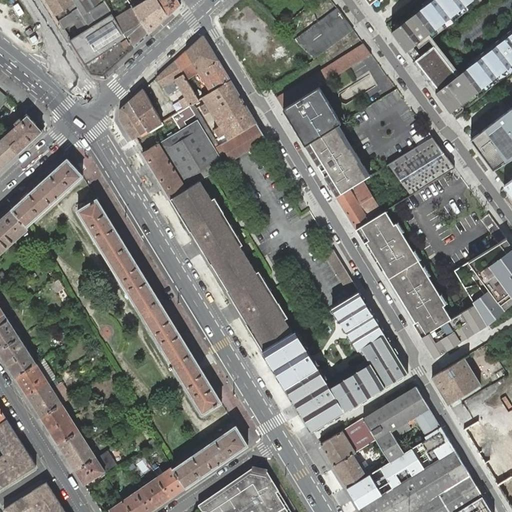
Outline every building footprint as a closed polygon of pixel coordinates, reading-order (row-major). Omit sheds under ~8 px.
[(45,0),(54,14),(66,6),(76,21),(74,22),(81,33),(76,36),(74,33),(68,37),(70,39),(85,63),(91,73),(104,75),(134,48),(127,37),(119,23),(115,17),(104,0),(45,0)] [(149,34),(168,16),(157,0),(143,0),(132,7),(149,34)] [(181,4),(178,0),(157,0),(168,16),(181,4)] [(288,19),(274,5),(279,0),(266,0),(263,4),(282,24),(288,19)] [(298,15),(310,3),(306,0),(291,0),(287,5),(298,15)] [(511,0),(430,0),(391,31),(450,111),(511,62),(511,0)] [(127,37),(134,48),(149,34),(132,7),(115,17),(119,23),(127,37)] [(300,44),(314,58),(354,29),(338,8),(294,39),(300,44)] [(203,35),(186,50),(199,72),(219,60),(204,35),(203,35)] [(285,80),(274,87),(280,95),(360,45),(354,35),(285,79),(285,80)] [(319,72),(277,98),(284,109),(319,87),(325,83),(337,75),(372,54),(364,43),(319,72)] [(199,72),(186,50),(175,60),(183,73),(188,79),(193,76),(198,72),(199,72)] [(183,73),(175,60),(157,76),(168,94),(180,88),(184,96),(179,100),(184,109),(189,105),(190,105),(197,101),(199,99),(188,79),(183,73)] [(219,60),(199,72),(198,72),(204,81),(211,92),(231,80),(219,60)] [(227,139),(256,121),(231,80),(211,92),(202,97),(205,102),(199,106),(205,114),(210,111),(216,121),(219,126),(214,129),(219,137),(224,134),(227,139)] [(284,109),(305,145),(318,137),(338,124),(340,123),(319,87),(284,109)] [(144,89),(131,101),(148,130),(153,127),(162,121),(156,110),(144,89)] [(0,90),(0,108),(8,98),(0,90)] [(121,116),(134,138),(139,135),(148,130),(131,101),(122,109),(121,116)] [(203,129),(215,147),(220,144),(216,139),(219,137),(214,129),(211,131),(208,125),(202,115),(205,114),(199,106),(197,101),(190,105),(189,105),(192,109),(195,115),(198,119),(203,129)] [(192,109),(189,105),(184,109),(179,112),(172,116),(175,120),(192,109)] [(511,107),(471,139),(511,195),(511,107)] [(192,109),(175,120),(180,130),(187,125),(185,121),(195,115),(192,109)] [(17,125),(4,136),(18,153),(43,130),(28,115),(22,120),(20,117),(14,122),(17,125)] [(143,153),(170,198),(175,195),(186,188),(199,180),(225,165),(215,147),(203,129),(198,119),(180,130),(158,143),(143,153)] [(215,147),(225,165),(267,139),(256,121),(227,139),(222,142),(220,144),(215,147)] [(14,122),(2,134),(4,136),(17,125),(14,122)] [(370,175),(338,124),(318,137),(305,145),(316,162),(330,185),(337,196),(349,188),(355,185),(362,180),(370,175)] [(419,145),(432,137),(427,129),(413,137),(419,145)] [(4,136),(0,140),(0,169),(18,153),(4,136)] [(389,164),(412,194),(455,167),(432,137),(419,145),(389,164)] [(27,226),(82,175),(83,175),(68,158),(12,209),(27,226)] [(211,199),(199,180),(186,188),(175,195),(183,208),(181,209),(213,262),(215,261),(231,287),(229,289),(265,348),(278,340),(292,332),(284,320),(288,317),(280,304),(276,306),(268,292),(271,290),(263,277),(260,279),(236,239),(239,237),(231,224),(228,226),(219,212),(222,210),(214,197),(211,199)] [(337,196),(356,228),(361,225),(369,220),(382,212),(362,180),(355,185),(349,188),(337,196)] [(94,193),(103,194),(104,184),(95,184),(94,193)] [(170,198),(263,349),(265,348),(229,289),(231,287),(215,261),(213,262),(181,209),(183,208),(175,195),(170,198)] [(97,198),(96,198),(77,210),(202,413),(222,401),(97,198)] [(0,252),(28,227),(27,226),(12,209),(0,219),(0,252)] [(394,224),(386,210),(382,212),(369,220),(361,225),(369,239),(367,240),(416,322),(418,320),(427,334),(449,320),(451,318),(444,305),(446,304),(396,223),(394,224)] [(361,225),(356,228),(364,242),(374,257),(384,274),(414,323),(422,337),(427,334),(418,320),(416,322),(367,240),(369,239),(361,225)] [(488,326),(511,304),(511,244),(507,238),(506,238),(455,270),(475,304),(482,316),(488,326)] [(334,249),(325,254),(350,296),(359,291),(334,249)] [(265,348),(263,349),(289,392),(304,383),(349,356),(367,345),(385,334),(359,291),(350,296),(278,340),(265,348)] [(464,357),(495,338),(488,326),(482,316),(475,304),(455,316),(449,320),(422,337),(442,371),(464,357)] [(0,348),(19,336),(5,313),(0,315),(0,348)] [(398,355),(385,334),(367,345),(349,356),(362,377),(371,372),(361,354),(369,349),(380,366),(398,355)] [(0,352),(16,377),(36,363),(19,336),(0,348),(0,352)] [(304,383),(289,392),(321,443),(349,427),(354,423),(361,419),(363,418),(417,385),(398,355),(380,366),(371,372),(362,377),(349,356),(304,383)] [(442,371),(432,376),(448,403),(480,383),(464,357),(442,371)] [(43,359),(36,363),(16,377),(28,395),(48,382),(44,375),(51,371),(43,359)] [(51,371),(44,375),(48,382),(53,379),(55,378),(51,371)] [(53,379),(48,382),(28,395),(41,416),(62,403),(68,399),(59,385),(57,386),(53,379)] [(430,407),(417,385),(363,418),(376,439),(390,461),(372,472),(366,475),(347,487),(360,507),(455,449),(441,426),(426,435),(425,435),(427,438),(422,441),(405,452),(404,452),(395,437),(391,431),(415,416),(430,407)] [(58,444),(79,430),(62,403),(41,416),(58,444)] [(441,426),(430,407),(415,416),(391,431),(395,437),(411,427),(409,424),(416,419),(426,435),(441,426)] [(0,422),(0,446),(4,453),(0,456),(0,488),(12,481),(10,478),(20,472),(22,474),(36,465),(23,443),(11,425),(7,418),(0,422)] [(349,427),(321,443),(334,465),(353,453),(355,452),(356,451),(362,448),(374,440),(361,419),(354,423),(349,427)] [(511,455),(497,427),(490,431),(486,421),(469,429),(500,489),(511,482),(511,467),(507,457),(511,455)] [(236,425),(235,425),(173,468),(186,487),(248,444),(236,425)] [(96,457),(79,430),(58,444),(75,470),(96,457)] [(408,511),(471,474),(455,449),(360,507),(362,511),(408,511)] [(116,463),(108,450),(96,457),(75,470),(84,484),(105,470),(116,463)] [(353,453),(334,465),(347,487),(366,475),(359,464),(355,457),(357,455),(355,452),(353,453)] [(365,461),(359,464),(366,475),(372,472),(370,470),(369,467),(365,461)] [(186,487),(173,468),(172,466),(157,476),(171,497),(186,487)] [(10,478),(12,481),(22,474),(20,472),(10,478)] [(248,474),(198,508),(200,511),(248,511),(253,509),(255,511),(285,511),(275,496),(278,494),(268,477),(248,474)] [(408,511),(453,511),(483,494),(471,474),(408,511)] [(156,508),(171,497),(157,476),(142,487),(156,508)] [(22,497),(5,509),(6,511),(66,511),(47,481),(32,491),(34,493),(24,500),(22,497)] [(131,511),(149,511),(156,508),(142,487),(123,499),(131,511)] [(32,491),(22,497),(24,500),(34,493),(32,491)] [(493,511),(483,494),(453,511),(493,511)] [(131,511),(123,499),(110,508),(112,511),(131,511)]
